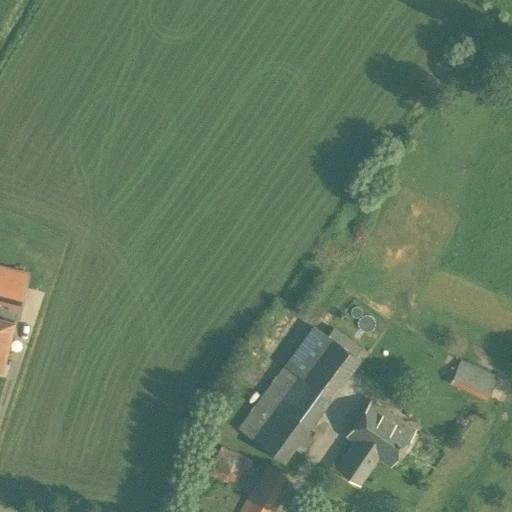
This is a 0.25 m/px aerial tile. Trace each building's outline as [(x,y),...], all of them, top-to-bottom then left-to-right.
[(26,271),(0,264),(0,304),(6,306),(6,310),(16,312),(26,271)] [(0,371),(1,372),(13,323),(0,319),(0,371)] [(324,335),(311,325),(236,428),(286,461),(299,443),(306,447),(314,437),(307,432),(360,359),(325,333),(324,335)] [(496,375),(460,359),(449,383),(485,399),(496,375)] [(207,434),(226,406),(213,398),(195,425),(207,434)] [(412,429),(371,400),(347,436),(354,441),(336,467),(354,479),(372,452),(389,463),(412,429)] [(220,444),(206,475),(247,494),(260,465),(251,461),(252,459),(220,444)] [(268,511),(288,474),(265,462),(248,494),(252,496),(244,511),(268,511)]
